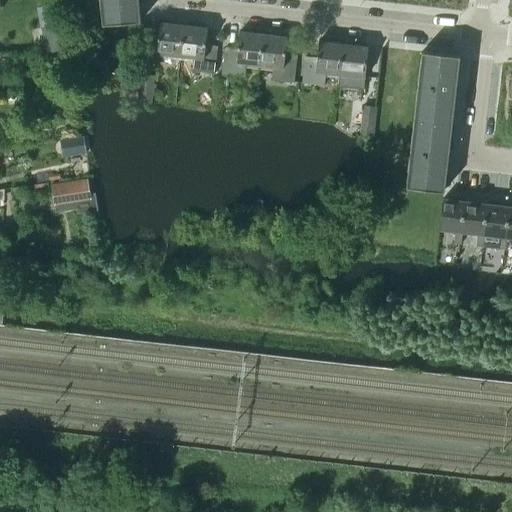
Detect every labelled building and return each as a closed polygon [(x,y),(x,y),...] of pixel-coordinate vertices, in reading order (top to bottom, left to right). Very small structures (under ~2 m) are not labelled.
[(100,0),(102,24),(140,21),(138,0),(100,0)] [(55,5),(37,9),(47,55),(68,51),(63,24),(59,25),(55,5)] [(156,53),(180,55),(183,25),(159,22),(156,53)] [(183,25),(180,55),(194,57),(192,70),(214,72),(217,46),(205,44),(207,27),(183,25)] [(246,63),(259,64),(263,34),(239,31),(237,48),(225,47),(222,73),(245,76),(246,63)] [(263,34),(259,64),(273,66),(272,79),(294,82),(297,55),(284,54),(286,36),(263,34)] [(338,74),(342,43),(318,40),(316,57),(305,56),(302,83),(323,85),(324,72),(338,74)] [(367,46),(342,43),(338,74),(364,76),(367,46)] [(422,51),(406,186),(444,191),(458,68),(459,56),(422,51)] [(138,101),(150,103),(153,75),(141,73),(138,101)] [(359,132),(372,133),(375,106),(362,105),(359,132)] [(82,136),(61,139),(64,156),(84,153),(82,136)] [(86,179),(51,185),(55,205),(78,201),(77,198),(89,195),(86,179)] [(465,201),(442,198),(438,229),(455,231),(453,243),(460,244),(462,232),(461,232),(465,201)] [(475,246),(482,247),(484,234),(487,204),(465,201),(461,232),(462,232),(477,234),(475,246)] [(510,206),(487,204),(484,234),(499,236),(498,249),(505,250),(506,237),(510,206)]
